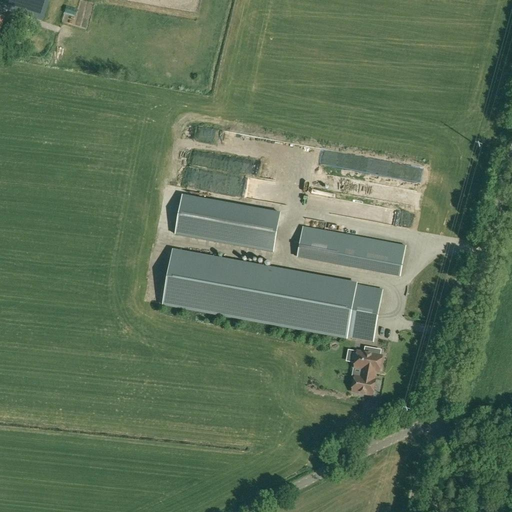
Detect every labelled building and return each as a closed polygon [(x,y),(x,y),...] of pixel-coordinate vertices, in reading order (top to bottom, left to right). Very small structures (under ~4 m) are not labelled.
[(0,0),(0,8),(41,21),(47,0),(0,0)] [(176,235),(273,253),(280,213),(183,196),(176,235)] [(406,247),(304,227),(298,257),(400,276),(406,247)] [(172,253),(163,302),(373,341),(382,291),(294,274),(172,253)] [(382,356),(357,351),(357,353),(355,354),(354,359),(355,361),(354,367),(362,369),(361,377),(355,376),(352,392),(372,396),(375,380),(374,379),(375,371),(379,372),(382,356)]
